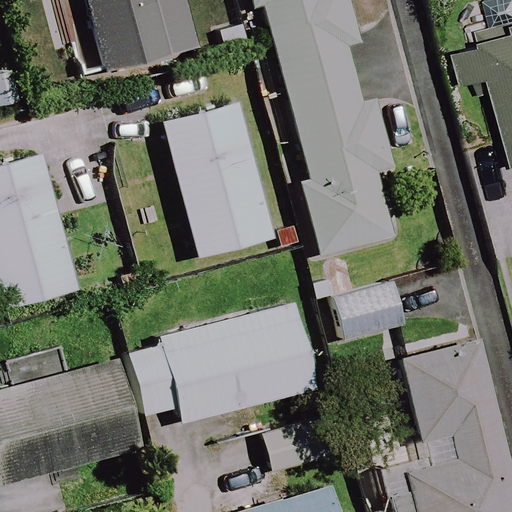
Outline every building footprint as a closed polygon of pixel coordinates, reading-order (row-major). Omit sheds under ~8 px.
[(77,0),(96,73),(193,49),(180,0),(77,0)] [(240,0),(243,11),(254,8),(301,181),(290,184),(310,259),(382,239),(363,169),(390,162),(374,104),(352,110),(334,41),(357,35),(347,0),(240,0)] [(511,121),(511,22),(456,40),(469,81),(497,72),(511,121)] [(230,109),(156,127),(188,260),(262,242),(230,109)] [(33,156),(0,163),(0,308),(66,293),(33,156)] [(384,283),(322,304),(336,345),(398,325),(384,283)] [(152,352),(121,360),(136,417),(166,409),(171,427),(308,391),(285,302),(148,338),(152,352)] [(511,511),(511,495),(473,343),(391,364),(416,462),(395,467),(402,497),(358,508),(358,511),(511,511)] [(0,484),(128,451),(106,367),(0,394),(0,484)] [(328,412),(253,433),(265,477),(340,455),(328,412)] [(331,511),(322,481),(225,511),(331,511)]
